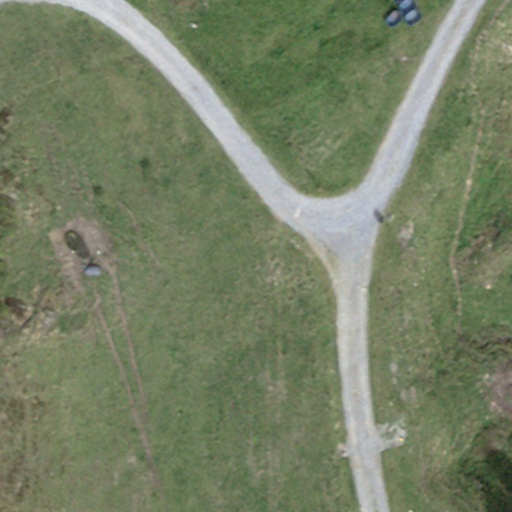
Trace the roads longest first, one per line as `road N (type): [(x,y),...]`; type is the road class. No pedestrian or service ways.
road 1 (track): [(87,0),(122,17),(187,75),(302,218)]
road 2 (track): [(377,511),(361,432),(347,257)]
road 3 (track): [(381,194),(475,0)]
